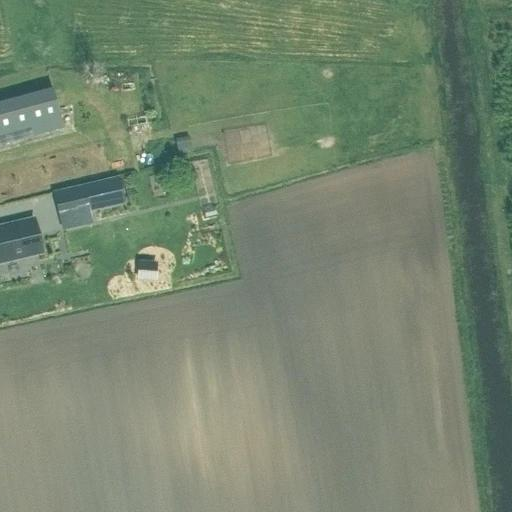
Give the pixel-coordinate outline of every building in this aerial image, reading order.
[(51,89),(0,102),(0,144),(62,128),(51,89)] [(72,119),(95,114),(93,104),(70,109),(72,119)] [(78,188),(84,212),(96,209),(91,185),(78,188)] [(86,224),(84,212),(61,217),(64,229),(86,224)] [(33,220),(0,228),(0,261),(40,252),(33,220)]
